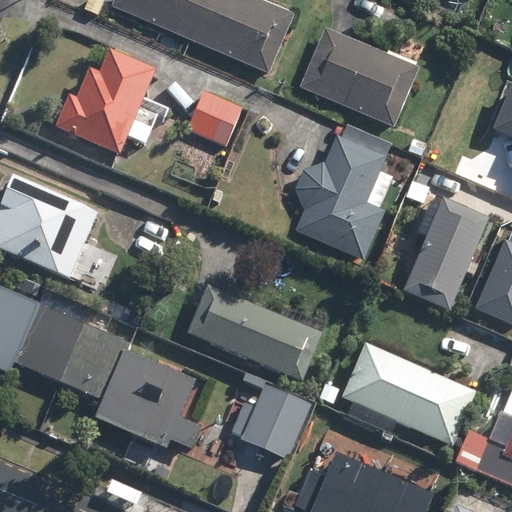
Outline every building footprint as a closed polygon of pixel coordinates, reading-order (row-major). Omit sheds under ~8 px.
[(300,14),(266,0),(118,0),(115,8),(274,74),(300,14)] [(425,68),(329,27),(303,88),(399,129),(425,68)] [(105,72),(95,67),(82,97),(75,93),(60,127),(124,156),(133,135),(151,143),(158,127),(140,120),(163,69),(116,48),(105,72)] [(245,109),(209,93),(192,132),(229,147),(245,109)] [(392,157),(341,135),(328,163),(326,162),(307,170),(299,188),(305,209),(308,210),(298,231),(367,262),(390,211),(382,208),(396,177),(385,172),(392,157)] [(103,213),(19,174),(0,216),(0,246),(75,278),(103,213)] [(496,219),(450,198),(408,291),(454,311),(496,219)] [(144,277),(114,263),(99,296),(129,310),(144,277)] [(511,327),(511,283),(487,274),(470,316),(510,332),(511,327)] [(329,331),(212,285),(192,335),(309,381),(329,331)] [(33,313),(0,300),(0,355),(109,399),(101,420),(173,449),(176,440),(198,449),(207,426),(185,417),(202,377),(133,350),(135,344),(39,302),(33,313)] [(482,391),(371,342),(346,397),(457,446),(482,391)] [(316,402),(270,384),(261,407),(248,402),(234,437),(293,460),(316,402)] [(511,413),(506,411),(494,440),(472,430),(459,461),(511,483),(511,413)] [(431,511),(439,494),(342,452),(331,477),(314,470),(299,506),(313,511),(431,511)]
